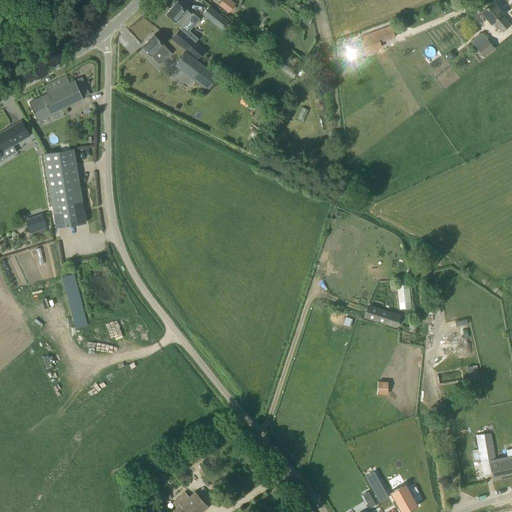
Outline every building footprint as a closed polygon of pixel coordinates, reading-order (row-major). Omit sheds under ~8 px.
[(231,0),(222,0),(220,2),(218,5),(232,15),(235,12),(231,9),(235,3),(231,0)] [(181,26),(188,18),(191,14),(186,9),(177,1),(166,14),(181,26)] [(501,15),(503,14),(493,1),(481,12),(491,24),(494,22),(502,31),(510,25),(501,15)] [(209,5),(202,15),(223,31),(230,22),(209,5)] [(362,42),(356,45),(359,53),(366,51),(366,53),(381,47),(379,43),(394,37),(390,26),(360,37),(362,42)] [(172,37),(199,61),(206,53),(179,29),(172,37)] [(154,58),(162,51),(168,57),(171,53),(162,43),(154,34),(142,46),(154,58)] [(480,56),(483,54),(485,57),(494,48),(486,39),(477,48),(478,49),(476,51),(480,56)] [(350,59),(356,56),(350,44),(344,47),(350,59)] [(217,76),(197,60),(189,70),(188,71),(209,87),(217,76)] [(66,75),(44,86),(47,93),(29,102),(37,121),(83,99),(74,80),(69,82),(66,75)] [(257,119),(263,110),(259,107),(253,116),(257,119)] [(264,111),(257,120),(261,123),(268,115),(264,111)] [(0,153),(0,152),(29,135),(21,121),(0,133),(0,157),(2,157),(0,153)] [(85,222),(73,149),(43,154),(56,228),(85,222)] [(42,213),(24,219),(29,233),(47,227),(42,213)] [(396,279),(396,285),(399,309),(411,308),(408,278),(396,279)] [(30,302),(28,299),(38,295),(34,286),(13,295),(18,307),(30,302)] [(364,316),(387,324),(397,327),(401,315),(367,305),(364,316)] [(448,323),(455,350),(471,346),(464,319),(448,323)] [(88,393),(111,381),(107,374),(85,387),(88,393)] [(376,395),(387,395),(388,381),(377,381),(376,395)] [(511,474),(511,448),(506,450),(507,457),(494,460),(490,433),(476,435),(478,450),(471,451),(473,462),(488,459),(492,479),(511,474)] [(195,450),(183,457),(189,466),(200,458),(195,450)] [(374,471),(365,476),(379,502),(388,497),(374,471)] [(395,489),(394,490),(406,509),(405,509),(407,511),(412,509),(412,508),(422,503),(423,502),(422,500),(412,485),(410,481),(409,481),(395,490),(395,489)] [(156,495),(150,486),(144,490),(145,491),(140,495),(144,499),(148,496),(150,499),(156,495)] [(173,502),(177,507),(171,511),(201,511),(208,506),(195,491),(189,497),(185,492),(173,502)] [(372,498),(366,502),(370,507),(375,504),(372,498)]
